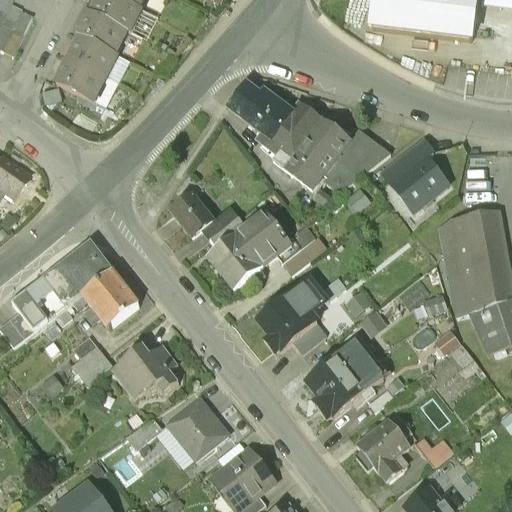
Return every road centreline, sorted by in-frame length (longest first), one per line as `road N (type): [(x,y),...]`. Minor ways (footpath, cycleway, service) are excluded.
road 1 (tertiary): [(96,193),(345,511)]
road 2 (unclassified): [(511,129),(429,108),(331,69),(260,20)]
road 3 (tertiary): [(96,193),(260,20)]
road 4 (residential): [(67,0),(5,111)]
road 5 (tertiary): [(0,273),(96,193)]
road 6 (residential): [(5,111),(96,193)]
